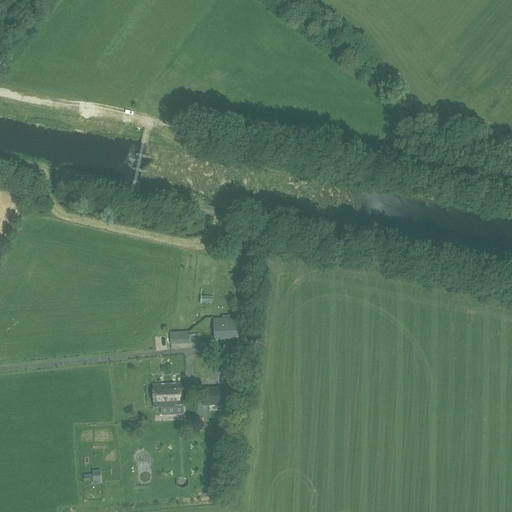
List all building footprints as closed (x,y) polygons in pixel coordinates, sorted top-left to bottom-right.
[(212,319),(213,341),(240,340),(239,317),(212,319)] [(188,372),(187,360),(164,361),(164,373),(188,372)] [(153,385),(154,408),(184,406),(183,383),(153,385)] [(202,389),(202,406),(224,405),(224,388),(202,389)] [(101,471),(93,472),(94,482),(102,482),(101,471)]
